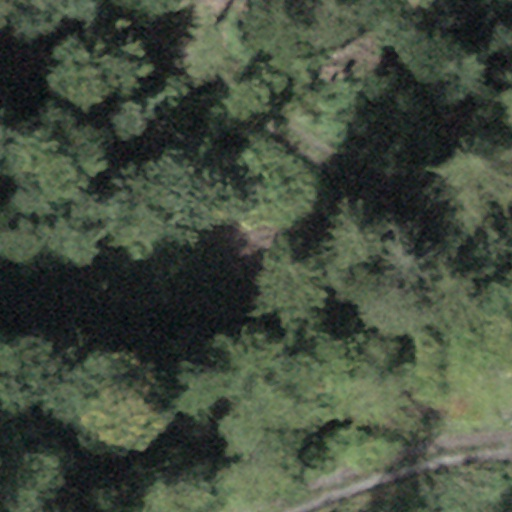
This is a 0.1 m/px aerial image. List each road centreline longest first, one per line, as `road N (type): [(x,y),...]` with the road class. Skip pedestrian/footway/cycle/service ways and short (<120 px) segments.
road 1 (track): [(511,211),(446,199),(297,143),(156,71),(0,55)]
road 2 (track): [(0,417),(511,419)]
road 3 (track): [(261,511),(445,447),(511,438)]
